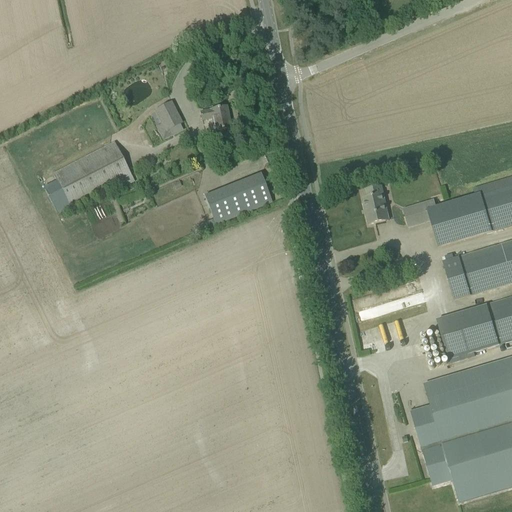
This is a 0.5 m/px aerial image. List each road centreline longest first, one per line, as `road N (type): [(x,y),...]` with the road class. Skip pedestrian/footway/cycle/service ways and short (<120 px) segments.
road 1 (tertiary): [(372,511),(280,82)]
road 2 (unclassified): [(280,82),(476,0)]
